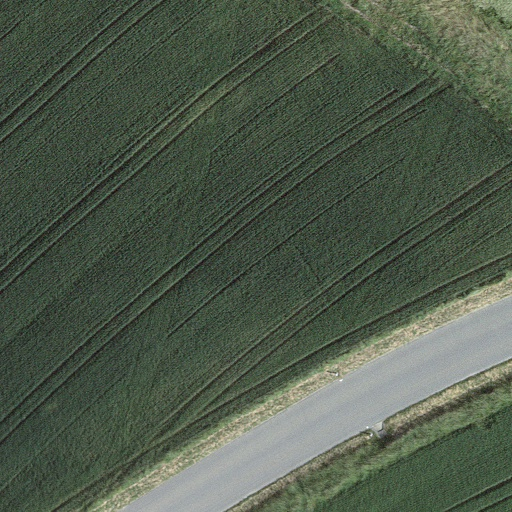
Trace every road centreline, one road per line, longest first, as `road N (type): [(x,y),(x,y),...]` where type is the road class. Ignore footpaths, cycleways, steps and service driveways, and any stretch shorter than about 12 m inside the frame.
road 1 (tertiary): [(155,511),(398,370),(511,327)]
road 2 (track): [(511,97),(359,0)]
